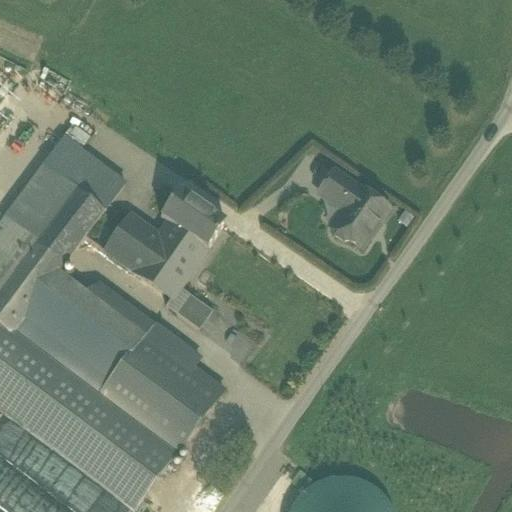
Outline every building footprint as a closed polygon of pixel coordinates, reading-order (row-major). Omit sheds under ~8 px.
[(0,148),(26,114),(0,94),(0,148)] [(64,144),(7,221),(38,244),(40,241),(49,229),(75,194),(70,190),(90,163),(64,144)] [(75,194),(104,216),(125,189),(90,163),(70,190),(75,194)] [(319,199),(342,215),(358,194),(334,177),(319,199)] [(75,194),(49,229),(78,251),(104,216),(75,194)] [(349,244),(361,253),(388,215),(358,194),(342,215),(331,232),(333,233),(334,239),(343,245),(349,244)] [(161,222),(168,227),(159,241),(142,264),(144,265),(135,277),(171,302),(172,303),(180,293),(206,254),(225,228),(179,196),(161,222)] [(59,277),(69,263),(40,241),(38,244),(7,221),(0,230),(0,332),(97,405),(145,341),(86,297),(59,277)] [(106,256),(135,277),(144,265),(142,264),(159,241),(131,221),(106,256)] [(49,229),(40,241),(69,263),(78,251),(49,229)] [(100,291),(86,297),(145,341),(146,340),(153,331),(100,291)] [(165,311),(176,318),(190,300),(180,293),(172,303),(171,302),(165,311)] [(176,318),(199,335),(212,316),(190,300),(176,318)] [(146,340),(145,341),(97,405),(173,462),(222,396),(191,373),(170,357),(178,347),(161,334),(154,329),(153,331),(146,340)] [(0,414),(131,511),(135,511),(173,462),(97,405),(0,332),(0,414)] [(199,363),(178,347),(170,357),(191,373),(199,363)] [(307,494),(296,504),(292,509),(290,511),(390,511),(386,504),(376,494),(364,487),(350,483),(333,483),(319,486),(307,494)]
